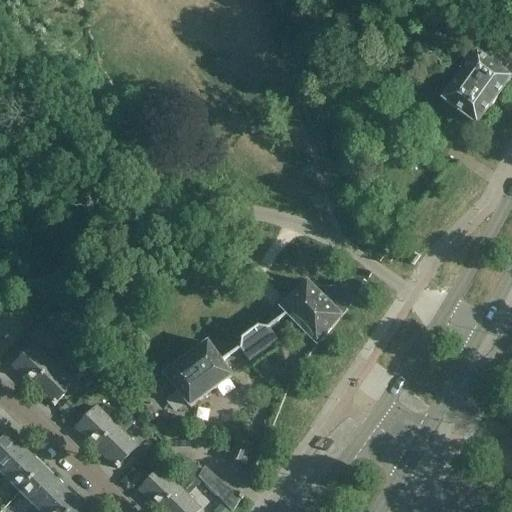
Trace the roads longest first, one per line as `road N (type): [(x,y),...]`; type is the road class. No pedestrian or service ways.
road 1 (residential): [(0,392),(128,511)]
road 2 (tertiary): [(511,193),(443,316)]
road 3 (tertiary): [(414,452),(480,335)]
road 4 (tertiary): [(443,316),(372,422)]
